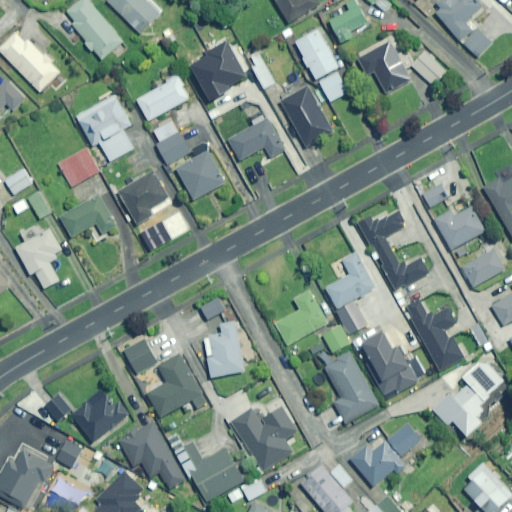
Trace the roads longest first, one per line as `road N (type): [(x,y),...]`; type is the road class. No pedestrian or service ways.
road 1 (residential): [(0,379),(511,92)]
road 2 (unknown): [(222,253),(324,438),(341,439),(414,400)]
road 3 (unknown): [(388,161),(479,308)]
